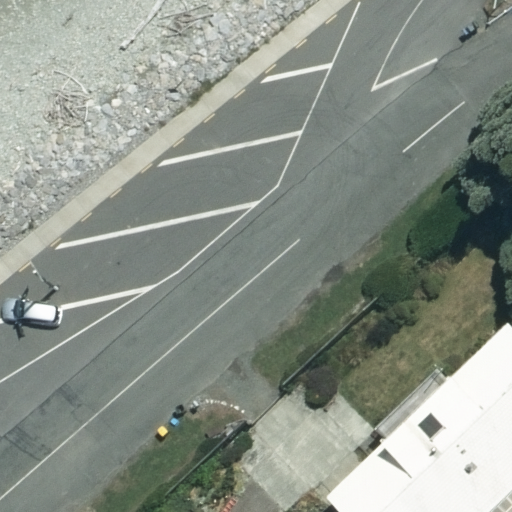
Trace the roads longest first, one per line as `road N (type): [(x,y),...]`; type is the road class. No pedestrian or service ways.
road 1 (residential): [(0,504),(322,225),(351,181)]
road 2 (residential): [(351,181),(374,84),(402,23),(423,0)]
road 3 (residential): [(511,67),(406,151),(351,181)]
